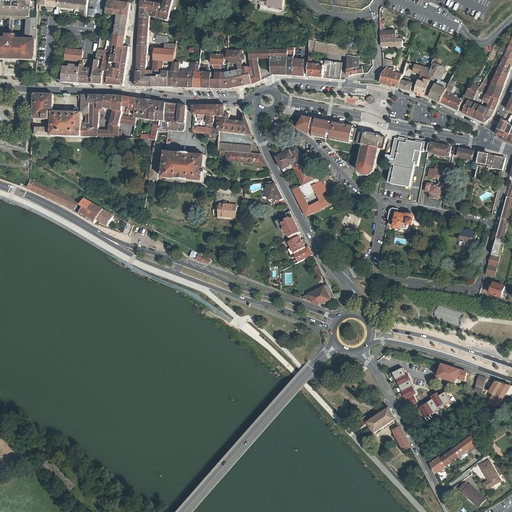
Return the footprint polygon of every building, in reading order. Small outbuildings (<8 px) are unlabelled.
[(0,0),(0,16),(32,17),(32,1),(0,0)] [(56,15),(59,15),(60,8),(61,0),(40,0),(40,5),(57,7),(57,10),(57,11),(56,15)] [(61,0),(60,8),(88,12),(89,0),(61,0)] [(109,0),(107,15),(119,16),(130,16),(130,15),(131,4),(115,1),(115,0),(109,0)] [(174,0),(161,0),(161,4),(142,1),(141,19),(151,19),(151,18),(151,17),(169,21),(174,0)] [(257,0),(262,2),(269,4),(269,6),(284,8),(284,0),(257,0)] [(260,10),(283,14),(284,8),(269,6),(269,4),(262,2),(260,10)] [(132,25),(132,17),(130,16),(119,16),(118,23),(129,25),(132,25)] [(28,18),(27,39),(18,39),(18,36),(8,35),(8,39),(0,38),(0,59),(36,60),(37,18),(28,18)] [(139,45),(149,46),(151,21),(151,20),(151,19),(141,19),(139,45)] [(117,29),(117,31),(128,32),(128,30),(129,25),(118,23),(117,29)] [(395,37),(397,37),(397,35),(395,36),(395,31),(384,31),(384,27),(380,27),(382,40),(395,40),(395,37)] [(240,64),(245,86),(252,85),(255,84),(252,67),(244,67),(243,59),(245,58),(245,47),(243,47),(242,34),(228,31),(228,35),(229,50),(229,63),(240,64)] [(117,36),(116,46),(120,46),(126,47),(127,45),(126,45),(127,38),(117,36)] [(176,51),(177,45),(168,44),(168,37),(160,36),(159,43),(167,43),(166,50),(176,51)] [(395,40),(382,40),(382,47),(403,46),(403,40),(398,40),(398,37),(397,37),(395,37),(395,40)] [(309,77),(341,80),(342,63),(313,59),(313,51),(323,53),(325,44),(310,41),(309,77)] [(325,44),(323,53),(329,54),(349,57),(349,48),(348,48),(325,44)] [(112,60),(109,85),(120,86),(124,86),(131,48),(128,47),(128,45),(127,45),(126,47),(120,46),(118,58),(113,57),(112,60)] [(138,71),(147,72),(148,61),(148,58),(149,46),(139,45),(139,65),(138,71)] [(76,84),(80,84),(83,60),(84,50),(67,48),(64,83),(68,83),(76,84)] [(293,50),(293,58),(298,58),(298,54),(301,53),(301,49),(298,49),(298,48),(285,48),(285,50),(288,50),(293,50)] [(229,63),(229,50),(214,49),(213,63),(221,63),(229,63)] [(250,56),(252,67),(255,84),(262,80),(258,58),(272,58),(271,50),(250,49),(250,56)] [(166,50),(156,50),(155,61),(170,62),(175,62),(175,61),(176,51),(166,50)] [(280,76),(288,76),(288,50),(285,50),(271,50),(272,58),(273,75),(280,76)] [(97,60),(94,85),(99,85),(104,85),(105,73),(103,72),(106,52),(99,51),(97,60)] [(105,73),(104,85),(106,85),(109,85),(112,60),(108,60),(109,53),(106,52),(103,72),(105,73)] [(511,65),(511,59),(505,57),(503,62),(511,65)] [(95,59),(95,60),(84,59),(84,60),(83,60),(80,84),(84,84),(91,84),(94,85),(97,60),(95,59)] [(293,59),(295,76),(306,77),(305,61),(295,61),(295,59),(293,59)] [(365,73),(364,69),(362,69),(362,68),(360,68),(360,61),(349,59),(349,70),(347,70),(349,76),(359,74),(365,73)] [(381,83),(400,88),(402,80),(404,75),(395,72),(397,69),(394,68),(395,65),(391,63),(392,62),(384,59),(385,68),(384,72),(384,74),(381,83)] [(179,79),(178,87),(195,88),(196,72),(201,72),(200,64),(201,62),(175,61),(175,62),(174,66),(173,72),(176,72),(176,79),(179,79)] [(509,75),(511,67),(511,65),(503,62),(499,71),(509,75)] [(216,88),(223,88),(223,73),(221,73),(221,63),(213,63),(217,73),(216,88)] [(223,88),(229,89),(227,73),(229,72),(229,63),(221,63),(221,73),(223,73),(223,88)] [(229,89),(245,86),(240,64),(229,63),(229,72),(227,73),(229,89)] [(421,74),(428,75),(430,69),(416,65),(413,76),(416,76),(417,73),(421,74)] [(433,77),(436,79),(440,80),(445,70),(433,65),(429,75),(433,77)] [(158,87),(170,87),(171,66),(170,66),(165,66),(164,68),(164,72),(156,72),(155,72),(147,72),(146,79),(154,79),(154,87),(158,87)] [(141,86),(154,87),(154,79),(146,79),(147,72),(138,71),(136,86),(141,86)] [(504,87),(509,75),(499,71),(494,83),(504,87)] [(196,72),(195,88),(212,88),(216,88),(217,73),(206,72),(203,72),(201,72),(196,72)] [(437,86),(431,98),(442,103),(452,80),(454,74),(451,73),(444,88),(444,87),(443,87),(442,87),(437,85),(437,86)] [(421,94),(426,95),(433,77),(429,75),(428,75),(421,74),(416,93),(421,94)] [(433,77),(426,95),(431,98),(437,86),(433,84),(436,80),(435,80),(436,79),(433,77)] [(402,80),(400,88),(412,91),(414,84),(402,80)] [(452,80),(442,103),(459,111),(464,100),(458,98),(459,96),(457,96),(456,97),(452,94),(453,90),(455,91),(457,87),(455,87),(456,82),(452,80)] [(488,96),(494,83),(486,80),(484,84),(483,84),(480,88),(479,88),(477,93),(478,94),(475,100),(477,100),(477,99),(483,102),(484,102),(486,96),(488,96)] [(500,100),(504,87),(494,83),(488,96),(500,100)] [(477,93),(479,88),(474,85),(472,89),(470,89),(466,96),(475,100),(478,94),(477,93)] [(53,111),(53,112),(54,95),(50,95),(34,94),(33,119),(50,120),(51,111),(53,111)] [(95,95),(90,95),(90,104),(99,104),(99,96),(95,95)] [(111,96),(106,96),(105,108),(115,110),(112,125),(120,127),(120,124),(122,116),(123,109),(125,97),(122,97),(118,96),(111,96)] [(486,96),(484,102),(490,105),(488,109),(495,112),(500,100),(488,96),(486,96)] [(133,98),(131,98),(130,108),(131,108),(131,111),(137,112),(139,99),(133,98)] [(136,118),(136,119),(159,122),(160,121),(163,103),(157,102),(143,100),(139,99),(137,112),(136,118)] [(463,113),(475,118),(481,106),(470,101),(468,106),(467,106),(463,113)] [(168,127),(168,124),(165,120),(167,103),(165,103),(163,103),(160,121),(159,122),(159,125),(168,127)] [(165,120),(168,124),(178,125),(180,105),(167,103),(165,120)] [(91,125),(99,125),(99,110),(99,104),(90,104),(91,115),(91,125)] [(178,130),(177,131),(179,132),(182,132),(185,130),(187,106),(180,105),(178,125),(182,125),(181,130),(178,130)] [(220,119),(220,106),(213,106),(206,106),(195,106),(194,115),(201,115),(201,118),(207,118),(207,115),(209,115),(208,124),(205,127),(193,124),(192,130),(194,133),(208,134),(208,137),(220,138),(220,131),(220,125),(217,125),(217,119),(220,119)] [(481,106),(475,118),(486,123),(492,117),(493,116),(495,112),(488,109),(481,106)] [(91,115),(86,115),(86,113),(84,112),(53,112),(53,111),(52,128),(33,127),(33,136),(99,138),(99,131),(99,125),(91,125),(91,115)] [(220,119),(220,125),(220,131),(254,135),(246,115),(245,123),(241,122),(235,121),(235,122),(231,121),(231,115),(229,115),(229,112),(226,112),(226,119),(220,119)] [(498,129),(507,133),(511,134),(511,114),(511,115),(508,121),(503,118),(498,129)] [(136,118),(122,116),(120,124),(136,125),(136,121),(136,119),(136,118)] [(314,118),(304,117),(297,128),(310,136),(355,145),(358,129),(355,128),(355,127),(335,123),(334,124),(331,124),(331,122),(317,119),(317,121),(313,120),(314,118)] [(159,126),(153,125),(151,140),(157,141),(158,131),(159,126)] [(496,134),(505,138),(507,133),(498,129),(496,134)] [(361,133),(359,144),(363,145),(359,165),(360,165),(359,168),(358,169),(358,170),(358,172),(359,174),(359,175),(362,178),(364,179),(365,180),(367,180),(371,179),(373,178),(374,177),(375,176),(376,174),(376,172),(375,171),(376,169),(380,149),(385,150),(387,139),(383,138),(383,137),(380,137),(380,136),(369,133),(369,134),(366,133),(366,134),(361,133)] [(503,140),(511,143),(511,134),(507,133),(505,138),(503,140)] [(426,144),(416,142),(410,141),(410,139),(400,137),(400,139),(396,138),(395,142),(390,141),(386,162),(390,163),(390,162),(392,162),(391,163),(391,164),(391,165),(392,166),(396,167),(396,169),(394,168),(391,183),(411,188),(416,167),(419,167),(422,153),(425,153),(426,144)] [(445,147),(445,146),(430,143),(429,152),(431,153),(450,157),(452,149),(446,148),(445,149),(445,148),(445,147)] [(156,144),(150,180),(158,181),(161,144),(156,144)] [(229,152),(251,153),(252,146),(220,144),(220,151),(229,152)] [(294,167),(295,168),(298,167),(302,165),(306,163),(297,147),(277,157),(284,169),(285,172),(294,167)] [(479,160),(481,153),(455,148),(454,155),(459,157),(459,158),(473,161),(474,159),(479,160)] [(191,181),(204,182),(205,173),(207,174),(207,171),(205,171),(207,156),(191,155),(191,154),(182,153),(182,154),(167,152),(164,178),(177,179),(177,180),(191,181)] [(251,153),(229,152),(228,161),(255,164),(255,165),(268,167),(265,160),(262,154),(251,153)] [(479,160),(478,164),(487,165),(487,167),(503,171),(506,158),(500,157),(488,154),(481,153),(479,160)] [(319,177),(318,177),(313,167),(309,169),(306,163),(302,165),(298,167),(295,168),(303,185),(304,185),(312,181),(319,177)] [(440,184),(437,186),(435,186),(434,185),(428,183),(426,192),(431,193),(432,194),(431,198),(439,200),(441,194),(440,193),(441,192),(447,193),(450,177),(444,175),(443,174),(445,173),(446,167),(437,165),(437,169),(435,170),(431,169),(429,178),(435,179),(437,178),(438,179),(440,182),(440,184)] [(60,204),(70,209),(74,211),(77,212),(81,201),(31,176),(30,183),(28,189),(48,198),(60,204)] [(304,185),(303,185),(294,190),(307,216),(333,203),(323,184),(324,184),(319,176),(318,177),(319,177),(312,181),(304,185)] [(269,199),(269,200),(276,200),(276,202),(274,202),(275,205),(276,205),(276,206),(287,205),(286,203),(277,184),(276,185),(274,182),(268,183),(269,191),(266,191),(265,193),(265,198),(266,199),(269,199)] [(492,255),(501,257),(503,246),(502,246),(511,208),(511,186),(510,186),(495,245),(492,255)] [(222,202),(239,204),(240,196),(218,195),(217,208),(221,209),(222,202)] [(98,219),(103,209),(85,198),(77,212),(95,223),(98,219)] [(221,209),(220,216),(238,218),(239,204),(222,202),(221,209)] [(103,209),(98,219),(108,225),(114,215),(103,209)] [(392,229),(394,229),(394,231),(412,234),(414,221),(413,221),(414,216),(409,215),(407,215),(406,216),(398,215),(399,210),(394,209),(390,211),(387,227),(392,228),(392,229)] [(290,238),(298,234),(302,233),(301,232),(291,211),(279,216),(281,219),(277,221),(281,230),(283,229),(285,232),(287,231),(290,238)] [(133,224),(127,221),(123,233),(129,235),(133,224)] [(462,231),(460,242),(460,245),(473,248),(474,245),(475,245),(477,234),(473,233),(473,231),(468,230),(468,232),(462,231)] [(298,234),(290,238),(292,241),(289,242),(290,242),(288,243),(290,246),(291,245),(295,253),(299,262),(313,255),(309,247),(306,248),(300,237),(299,237),(298,234)] [(192,249),(189,256),(193,257),(193,256),(195,252),(197,253),(197,251),(192,249)] [(197,257),(197,258),(209,263),(211,259),(199,252),(197,257)] [(501,257),(492,255),(487,275),(496,277),(501,257)] [(489,293),(501,297),(503,293),(505,286),(494,283),(493,287),(491,286),(489,293)] [(328,285),(324,287),(304,297),(304,298),(303,298),(320,305),(335,299),(328,285)] [(285,316),(281,324),(303,333),(307,324),(285,316)] [(464,380),(467,372),(441,364),(437,376),(455,382),(456,378),(464,380)] [(404,369),(394,374),(407,401),(419,395),(409,375),(408,376),(404,369)] [(482,391),(487,378),(479,376),(476,385),(475,390),(485,400),(487,396),(484,395),(485,393),(482,391)] [(496,406),(499,404),(500,403),(501,403),(511,386),(496,381),(490,392),(493,394),(489,402),(496,406)] [(434,401),(422,408),(431,424),(438,420),(435,414),(441,411),(440,409),(453,402),(447,393),(441,397),(439,394),(432,397),(434,401)] [(370,422),(369,423),(375,433),(396,419),(389,408),(370,422)] [(369,423),(370,422),(366,416),(360,421),(364,426),(369,423)] [(394,431),(403,448),(405,446),(407,449),(411,447),(400,427),(394,431)] [(475,442),(478,440),(474,435),(472,437),(471,436),(443,458),(441,456),(431,464),(436,474),(447,465),(448,466),(459,457),(461,459),(462,460),(468,455),(468,454),(466,451),(477,443),(475,442)] [(48,458),(42,464),(68,491),(74,485),(48,458)] [(484,484),(487,490),(492,487),(502,481),(489,461),(480,466),(489,481),(484,484)] [(463,491),(469,485),(465,482),(460,488),(463,491)] [(469,485),(463,491),(462,491),(469,497),(470,496),(480,506),(486,499),(470,484),(469,485)] [(470,496),(469,497),(479,507),(480,506),(470,496)]
